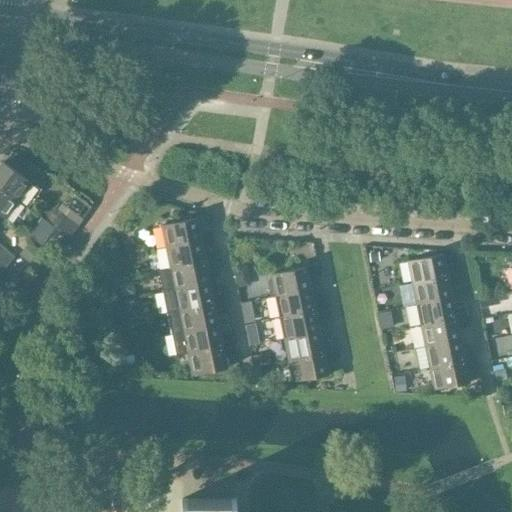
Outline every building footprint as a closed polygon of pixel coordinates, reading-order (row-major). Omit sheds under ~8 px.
[(2,162),(0,164),(0,187),(18,201),(31,182),(2,162)] [(0,215),(4,219),(18,201),(0,187),(0,215)] [(51,225),(56,217),(49,211),(43,219),(51,225)] [(208,216),(161,225),(165,247),(200,240),(197,225),(202,224),(203,229),(210,227),(208,216)] [(59,231),(64,223),(56,217),(51,225),(59,231)] [(53,238),(59,231),(51,225),(45,232),(53,238)] [(200,240),(165,247),(170,269),(216,259),(214,249),(207,250),(208,255),(204,256),(200,240)] [(0,269),(1,271),(15,254),(0,241),(0,269)] [(442,254),(407,261),(412,283),(458,274),(456,263),(449,265),(450,270),(446,271),(442,254)] [(209,283),(207,272),(206,267),(210,266),(212,271),(219,270),(216,259),(170,269),(158,271),(162,292),(209,283)] [(317,264),(270,274),(275,296),(310,289),(307,273),(311,272),(312,277),(319,276),(317,264)] [(267,288),(261,266),(237,272),(242,294),(267,288)] [(458,274),(412,283),(416,304),(451,297),(448,281),(452,280),(454,286),(460,284),(458,274)] [(212,298),(211,293),(209,283),(162,292),(167,313),(225,301),(223,291),(216,292),(217,297),(212,298)] [(310,289),(275,296),(279,318),(326,308),(324,297),(317,299),(318,304),(313,305),(310,289)] [(451,297),(416,304),(420,325),(467,316),(465,305),(458,307),(459,312),(454,313),(451,297)] [(246,320),(256,318),(253,299),(243,301),(246,320)] [(218,325),(215,314),(214,309),(219,308),(220,313),(227,312),(225,301),(167,313),(171,335),(218,325)] [(326,308),(279,318),(284,339),(319,331),(315,316),(320,315),(321,320),(328,318),(326,308)] [(467,316),(420,325),(425,347),(460,339),(456,324),(461,323),(462,328),(469,326),(467,316)] [(234,344),(232,333),(225,335),(226,340),(221,341),(218,325),(171,335),(175,356),(187,353),(234,344)] [(319,331),(284,339),(288,360),(335,350),(333,340),(325,341),(327,346),(322,347),(319,331)] [(491,354),(511,352),(511,334),(489,337),(491,354)] [(460,339),(425,347),(429,368),(476,358),(474,348),(466,349),(468,354),(463,355),(460,339)] [(234,344),(187,353),(191,375),(226,368),(223,352),(228,351),(229,356),(236,354),(234,344)] [(335,350),(288,360),(293,382),(328,375),(324,358),(329,357),(330,362),(337,361),(335,350)] [(476,358),(429,368),(433,390),(468,383),(465,366),(470,365),(471,370),(478,369),(476,358)] [(235,511),(236,499),(181,499),(180,511),(235,511)]
